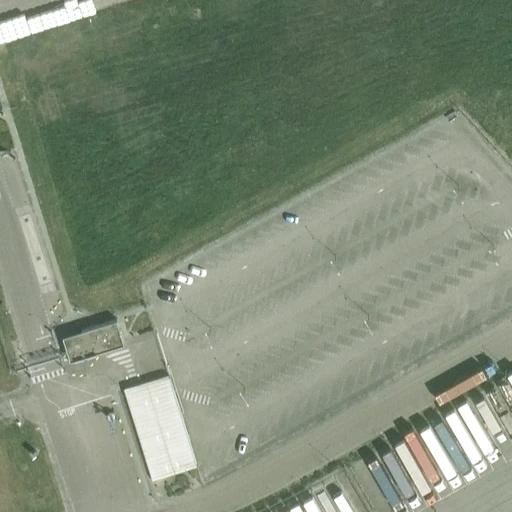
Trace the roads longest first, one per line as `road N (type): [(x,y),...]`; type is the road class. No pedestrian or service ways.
road 1 (unknown): [(48,397),(181,348),(200,354),(508,197)]
road 2 (unclassified): [(194,511),(511,346)]
